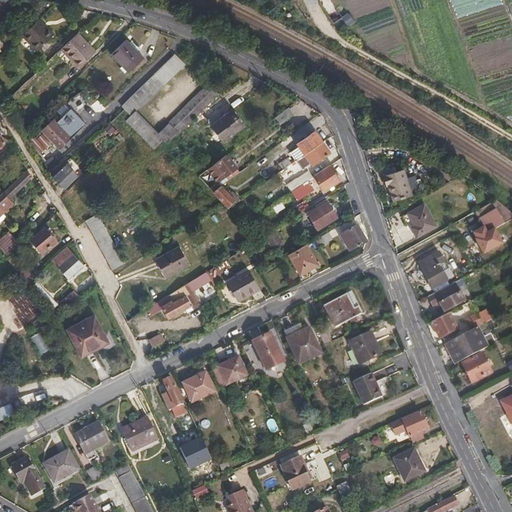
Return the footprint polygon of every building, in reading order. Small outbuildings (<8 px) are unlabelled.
[(23,35),(22,36),(38,51),(55,35),(39,19),(23,35)] [(11,42),(11,46),(22,36),(23,35),(20,33),(11,42)] [(78,33),(61,50),(79,69),(96,52),(78,33)] [(127,39),(111,55),(128,73),(145,58),(127,39)] [(175,54),(122,106),(131,116),(136,110),(137,111),(140,107),(141,108),(186,64),(175,54)] [(165,140),(164,141),(167,144),(172,140),(178,134),(178,133),(179,134),(194,119),(219,94),(209,83),(159,133),(165,140)] [(264,83),(257,90),(261,94),(268,87),(264,83)] [(288,108),(275,118),(281,125),(293,116),(288,108)] [(54,120),(42,131),(60,149),(65,144),(68,142),(72,138),(86,124),(71,109),(57,123),(54,120)] [(136,110),(131,116),(126,121),(154,150),(164,141),(165,140),(159,133),(137,111),(136,110)] [(232,110),(212,126),(224,142),(244,127),(232,110)] [(304,155),(323,142),(316,131),(297,144),(299,147),(290,152),(296,161),(301,158),(304,155)] [(43,135),(37,139),(46,149),(52,144),(43,135)] [(289,140),(287,137),(278,145),(279,147),(289,140)] [(291,142),(289,140),(279,147),(281,149),(291,142)] [(331,153),(323,142),(304,155),(312,165),(331,153)] [(421,149),(412,156),(424,164),(430,155),(421,149)] [(240,172),(226,155),(209,168),(207,170),(217,182),(209,188),(213,192),(221,186),(222,186),(219,181),(228,174),(231,179),(240,172)] [(49,160),(44,164),(48,169),(53,165),(58,161),(54,156),(49,160)] [(431,156),(426,163),(449,181),(454,173),(431,156)] [(281,162),(286,168),(292,164),(290,161),(288,157),(281,162)] [(67,164),(53,178),(65,189),(78,176),(67,164)] [(342,180),(332,165),(314,177),(324,192),(342,180)] [(412,191),(407,177),(404,169),(383,176),(386,187),(388,186),(393,202),(413,195),(412,191)] [(0,189),(0,216),(13,204),(9,200),(33,177),(27,171),(3,193),(0,189)] [(291,192),(308,180),(311,179),(308,174),(299,180),(297,178),(286,185),(291,192)] [(415,175),(407,177),(412,191),(419,188),(415,175)] [(437,182),(439,188),(447,184),(444,179),(437,182)] [(308,180),(291,192),(297,201),(315,190),(308,180)] [(212,193),(228,208),(228,209),(235,202),(236,203),(241,200),(232,192),(230,194),(222,186),(221,186),(213,192),(212,193)] [(294,207),(298,215),(310,207),(306,200),(294,207)] [(327,201),(308,214),(318,230),(338,218),(327,201)] [(492,202),(475,212),(487,233),(505,224),(492,202)] [(424,204),(408,213),(415,225),(411,227),(417,237),(437,226),(424,204)] [(98,215),(86,221),(112,270),(124,263),(98,215)] [(356,224),(341,233),(351,250),(366,241),(356,224)] [(45,228),(31,240),(43,254),(57,242),(45,228)] [(511,228),(493,239),(502,254),(511,248),(511,228)] [(275,229),(264,236),(273,248),(283,242),(275,229)] [(7,233),(0,239),(0,246),(7,255),(18,245),(7,233)] [(316,240),(319,246),(332,239),(328,233),(316,240)] [(293,239),(285,244),(289,253),(298,247),(293,239)] [(307,245),(288,255),(301,276),(319,265),(307,245)] [(69,279),(75,273),(79,270),(83,266),(73,254),(67,247),(52,260),(58,267),(69,279)] [(179,247),(157,259),(166,277),(188,265),(179,247)] [(439,264),(443,261),(444,261),(439,251),(418,263),(432,289),(448,281),(442,270),(439,264)] [(13,254),(7,259),(22,278),(26,282),(31,278),(36,273),(30,266),(26,270),(13,254)] [(234,256),(226,260),(230,266),(237,262),(234,256)] [(249,269),(227,282),(238,302),(260,289),(249,269)] [(148,314),(149,315),(162,307),(169,319),(186,309),(186,310),(187,313),(193,309),(202,304),(194,292),(210,281),(207,274),(205,274),(204,273),(145,310),(148,314)] [(37,282),(31,288),(39,296),(44,290),(37,282)] [(455,282),(428,298),(433,307),(440,304),(444,313),(465,302),(455,282)] [(39,296),(46,303),(52,297),(44,290),(39,296)] [(64,300),(67,303),(69,305),(79,296),(74,290),(64,300)] [(335,328),(349,320),(357,316),(363,313),(351,292),(347,294),(323,306),(335,328)] [(46,303),(52,309),(53,309),(58,304),(52,297),(46,303)] [(58,304),(53,309),(57,314),(66,306),(61,301),(58,304)] [(450,313),(431,323),(439,338),(445,335),(450,333),(451,335),(459,331),(450,313)] [(471,330),(478,327),(482,324),(477,314),(465,320),(471,330)] [(94,315),(67,330),(82,357),(109,343),(94,315)] [(133,318),(129,321),(137,334),(139,333),(145,329),(137,316),(133,318)] [(287,338),(303,331),(299,324),(284,332),(287,338)] [(471,330),(445,344),(449,353),(454,351),(460,362),(488,347),(479,329),(478,327),(471,330)] [(309,328),(303,331),(287,338),(286,338),(299,365),(322,354),(309,328)] [(318,332),(325,345),(333,341),(326,328),(318,332)] [(371,332),(349,342),(359,365),(382,355),(371,332)] [(161,333),(148,340),(153,347),(165,341),(161,333)] [(271,333),(252,342),(266,370),(285,362),(271,333)] [(455,364),(460,362),(454,351),(449,353),(455,364)] [(482,353),(461,363),(472,384),(493,373),(482,353)] [(239,356),(217,367),(226,386),(248,375),(239,356)] [(206,371),(182,383),(191,403),(216,392),(206,371)] [(372,373),(353,382),(363,405),(382,396),(372,373)] [(177,406),(183,403),(171,377),(163,381),(175,407),(177,406)] [(511,394),(501,401),(503,406),(511,400),(511,394)] [(511,400),(503,406),(511,423),(511,400)] [(186,409),(183,403),(177,406),(180,412),(186,409)] [(180,412),(177,406),(175,407),(171,409),(174,414),(180,412)] [(411,438),(422,433),(429,430),(421,411),(390,424),(395,436),(406,431),(409,438),(411,438)] [(148,416),(121,429),(132,452),(159,440),(148,416)] [(99,422),(88,428),(84,430),(75,435),(85,454),(86,454),(89,460),(89,461),(97,456),(97,455),(94,450),(109,442),(99,422)] [(309,423),(303,426),(308,435),(314,432),(309,423)] [(413,444),(425,439),(422,433),(411,438),(413,444)] [(54,483),(55,483),(64,478),(79,469),(68,449),(43,463),(54,483)] [(414,449),(394,459),(405,481),(425,471),(414,449)] [(169,455),(162,458),(165,464),(171,460),(169,455)] [(205,456),(193,461),(199,475),(211,470),(205,456)] [(27,457),(12,465),(21,483),(24,481),(32,495),(44,488),(34,470),(27,457)] [(300,457),(281,465),(284,473),(292,490),(311,481),(300,457)] [(145,497),(128,464),(115,472),(118,478),(132,504),(145,497)] [(99,466),(95,469),(100,478),(104,476),(99,466)] [(94,467),(86,471),(93,483),(100,478),(95,469),(94,467)] [(338,489),(342,497),(352,493),(347,482),(340,486),(338,481),(335,483),(338,489)] [(205,485),(193,490),(195,497),(208,492),(205,485)] [(236,504),(227,508),(228,511),(253,511),(243,490),(232,495),(236,504)] [(72,504),(76,511),(99,511),(90,494),(72,504)] [(444,511),(459,505),(454,495),(427,510),(423,511),(444,511)] [(153,511),(145,497),(132,504),(136,511),(153,511)]
